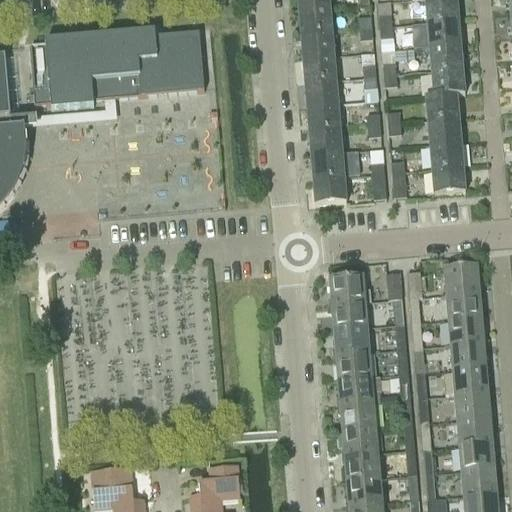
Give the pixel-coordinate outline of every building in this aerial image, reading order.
[(296,0),(298,14),(329,12),(328,0),(296,0)] [(376,0),(378,8),(390,7),(389,0),(376,0)] [(424,3),(426,27),(459,25),(457,3),(424,3)] [(378,8),(380,32),(392,31),(390,7),(378,8)] [(298,14),(300,36),(331,35),(329,12),(298,14)] [(358,23),(359,34),(372,33),(371,22),(358,23)] [(426,27),(428,53),(461,51),(459,25),(426,27)] [(380,32),(381,44),(392,43),(392,31),(380,32)] [(360,46),(373,44),(372,33),(359,34),(360,46)] [(300,36),(302,61),(333,59),(331,35),(300,36)] [(45,51),(29,52),(34,110),(50,109),(51,114),(94,111),(93,105),(104,104),(204,95),(199,37),(154,41),(153,36),(45,45),(45,51)] [(428,53),(430,75),(463,73),(461,51),(428,53)] [(302,61),(304,86),(335,84),(333,59),(302,61)] [(0,212),(1,212),(5,207),(10,201),(14,196),(17,189),(20,183),(23,176),(24,169),(25,162),(26,155),(26,148),(24,133),(11,134),(5,61),(0,61),(0,212)] [(383,70),(384,81),(395,80),(395,69),(383,70)] [(362,71),(363,82),(376,82),(375,70),(362,71)] [(430,75),(432,100),(457,99),(465,98),(463,73),(430,75)] [(384,81),(385,92),(396,92),(395,80),(384,81)] [(364,94),(377,93),(376,82),(363,82),(364,94)] [(304,86),(306,113),(338,110),(335,84),(304,86)] [(425,100),(427,124),(458,121),(457,99),(432,100),(425,100)] [(306,113),(308,137),(340,134),(338,110),(306,113)] [(387,118),(388,129),(400,128),(399,117),(387,118)] [(366,120),(367,132),(380,130),(379,128),(379,119),(366,120)] [(427,124),(429,150),(461,148),(458,121),(427,124)] [(388,129),(389,141),(401,140),(400,128),(388,129)] [(367,143),(381,142),(380,130),(367,132),(367,143)] [(308,137),(310,160),(342,158),(340,134),(308,137)] [(429,150),(431,173),(463,173),(461,148),(429,150)] [(310,160),(312,185),(344,183),(342,158),(310,160)] [(391,167),(392,180),(405,179),(404,166),(391,167)] [(370,168),(371,181),(385,181),(384,167),(370,168)] [(465,197),(463,173),(431,173),(433,199),(465,197)] [(392,180),(394,203),(407,202),(405,179),(392,180)] [(373,205),(376,204),(386,204),(385,181),(371,181),(373,205)] [(346,208),(344,183),(312,185),(314,210),(346,208)] [(443,274),(445,300),(480,297),(478,271),(443,274)] [(409,302),(417,301),(422,301),(419,276),(407,277),(409,302)] [(388,304),(392,304),(401,303),(399,277),(386,278),(388,304)] [(328,283),(331,309),(365,306),(365,308),(371,307),(370,295),(364,296),(363,280),(328,283)] [(445,300),(447,325),(482,322),(480,297),(445,300)] [(409,302),(411,328),(419,327),(417,301),(409,302)] [(392,304),(394,329),(404,328),(402,303),(401,303),(392,304)] [(331,309),(333,334),(367,331),(365,308),(365,306),(331,309)] [(447,325),(449,349),(484,347),(482,322),(447,325)] [(411,328),(414,352),(422,352),(419,327),(411,328)] [(394,329),(396,354),(406,353),(404,328),(394,329)] [(333,334),(335,359),(369,356),(367,331),(333,334)] [(449,349),(452,375),(486,373),(484,347),(449,349)] [(414,352),(416,378),(424,378),(422,352),(414,352)] [(396,354),(399,380),(408,379),(406,353),(396,354)] [(335,359),(337,385),(372,382),(369,356),(335,359)] [(452,375),(454,401),(488,398),(486,373),(452,375)] [(416,378),(418,404),(426,403),(424,378),(416,378)] [(399,380),(401,405),(410,404),(408,379),(399,380)] [(337,385),(339,410),(374,407),(374,408),(380,408),(379,397),(373,398),(372,382),(337,385)] [(454,401),(456,426),(491,423),(488,398),(454,401)] [(418,404),(420,429),(428,429),(426,403),(418,404)] [(401,405),(403,430),(412,430),(410,404),(401,405)] [(339,410),(341,435),(376,433),(374,408),(374,407),(339,410)] [(456,426),(458,451),(493,448),(491,423),(456,426)] [(420,429),(422,454),(430,454),(428,429),(420,429)] [(403,430),(405,456),(415,455),(412,430),(403,430)] [(341,435),(344,461),(378,458),(376,433),(341,435)] [(458,451),(460,476),(495,473),(493,448),(458,451)] [(422,454),(425,479),(433,479),(430,454),(422,454)] [(405,456),(407,480),(417,480),(415,455),(405,456)] [(344,461),(346,486),(380,483),(378,458),(344,461)] [(190,506),(190,511),(220,511),(220,504),(239,503),(237,470),(209,473),(210,485),(198,486),(200,505),(190,506)] [(143,511),(143,510),(133,510),(130,473),(91,477),(93,511),(143,511)] [(460,476),(462,502),(497,499),(495,473),(460,476)] [(425,479),(427,505),(435,504),(433,479),(425,479)] [(407,480),(410,506),(419,505),(417,480),(407,480)] [(346,486),(348,511),(382,508),(380,483),(346,486)] [(462,502),(463,511),(498,511),(497,499),(462,502)]
